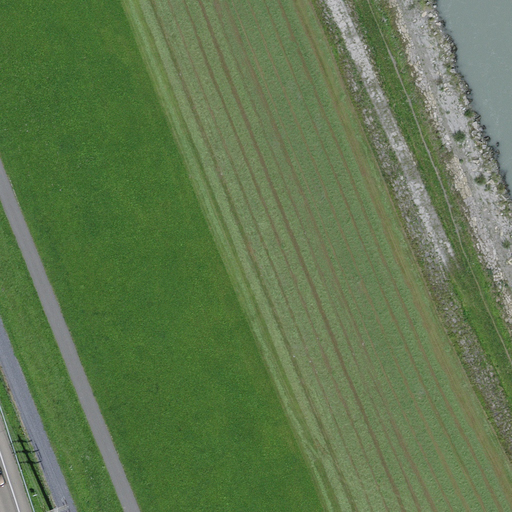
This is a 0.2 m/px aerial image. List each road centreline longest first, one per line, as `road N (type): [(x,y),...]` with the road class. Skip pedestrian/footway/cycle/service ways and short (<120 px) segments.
road 1 (track): [(0,169),(132,511)]
road 2 (track): [(0,339),(68,511)]
